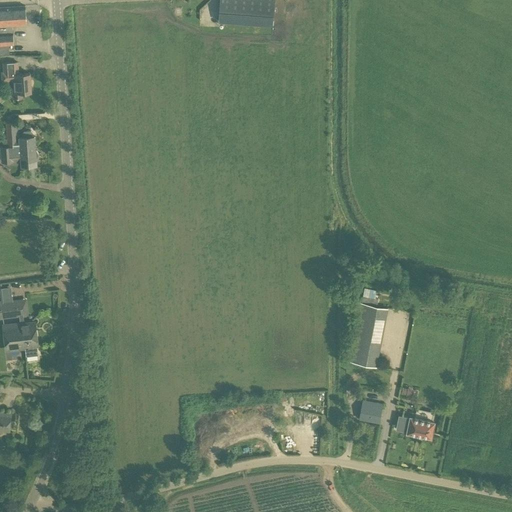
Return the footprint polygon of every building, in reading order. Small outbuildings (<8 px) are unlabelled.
[(273,26),(274,0),(220,0),(219,22),(273,26)] [(0,25),(12,25),(11,6),(0,6),(0,25)] [(11,6),(12,25),(26,24),(25,6),(11,6)] [(0,44),(14,44),(13,33),(0,33),(0,44)] [(18,74),(18,71),(6,72),(7,81),(12,80),(14,98),(22,97),(22,92),(31,91),(30,73),(18,74)] [(21,149),(35,148),(34,136),(33,136),(33,132),(31,130),(24,130),(22,133),(22,137),(18,137),(17,121),(6,122),(7,138),(2,139),(2,140),(13,139),(13,140),(17,140),(18,145),(21,144),(21,149)] [(3,146),(1,146),(2,161),(11,161),(11,162),(16,162),(22,162),(22,165),(37,164),(36,157),(37,156),(37,154),(37,152),(36,150),(35,150),(35,148),(21,149),(21,144),(18,145),(17,140),(13,140),(13,139),(2,140),(3,146)] [(3,301),(13,300),(11,286),(2,287),(3,301)] [(376,296),(377,288),(364,287),(363,295),(376,296)] [(362,302),(375,304),(376,297),(363,295),(362,302)] [(20,316),(18,299),(13,300),(3,301),(1,301),(1,300),(0,300),(0,318),(3,318),(20,316)] [(22,333),(23,347),(25,347),(26,355),(27,355),(27,356),(38,354),(36,345),(38,345),(35,321),(18,323),(20,333),(22,333)] [(7,349),(23,347),(22,333),(20,333),(18,323),(4,325),(7,349)] [(379,356),(381,347),(355,342),(351,362),(377,367),(379,356)] [(379,422),(381,407),(362,403),(359,418),(379,422)] [(0,428),(8,430),(10,414),(0,413),(0,428)] [(403,415),(400,430),(407,431),(406,433),(430,438),(434,421),(410,416),(403,415)]
